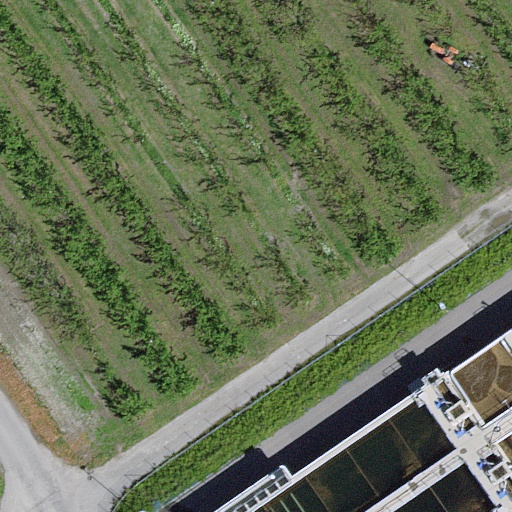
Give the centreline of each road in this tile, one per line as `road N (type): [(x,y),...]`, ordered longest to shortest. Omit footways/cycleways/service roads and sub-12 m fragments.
road 1 (track): [(63,511),(511,204)]
road 2 (unclassified): [(0,407),(68,511)]
